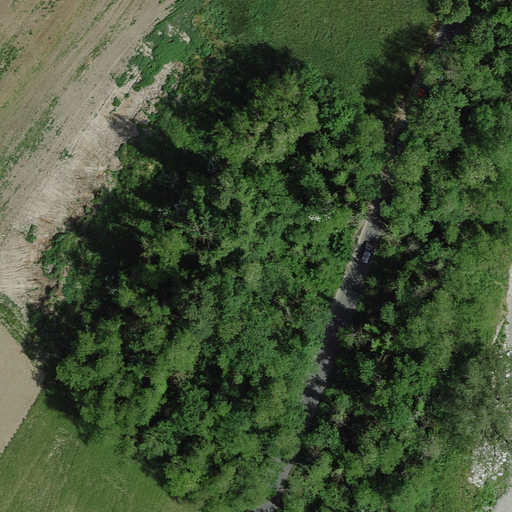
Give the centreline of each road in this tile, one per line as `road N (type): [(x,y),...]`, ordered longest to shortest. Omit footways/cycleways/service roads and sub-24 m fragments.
road 1 (tertiary): [(261,511),(369,235)]
road 2 (tertiary): [(463,0),(369,235)]
road 3 (track): [(222,511),(57,389)]
